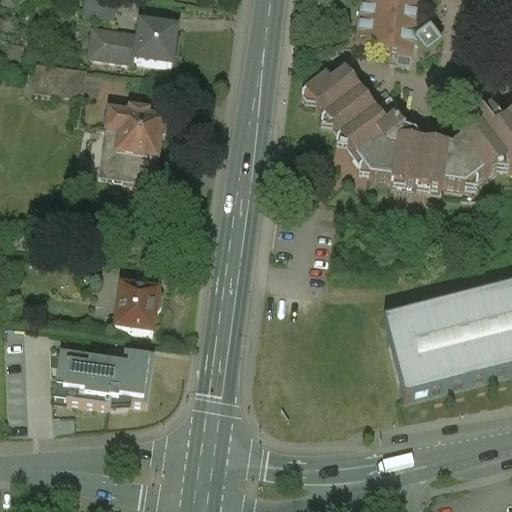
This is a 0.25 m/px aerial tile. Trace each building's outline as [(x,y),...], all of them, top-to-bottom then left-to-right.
[(117,1),(112,0),(84,0),(81,22),(113,27),(117,1)] [(511,0),(361,0),(361,6),(364,7),(361,25),(358,24),(356,44),(359,45),(357,53),(354,53),(354,55),(411,63),(413,51),(416,52),(425,63),(440,52),(428,36),(417,45),(414,45),(420,0),(511,0)] [(176,34),(138,29),(136,41),(133,67),(170,72),(176,34)] [(136,41),(108,37),(108,41),(91,39),(88,64),(133,71),(133,67),(136,41)] [(86,77),(36,70),(32,98),(82,105),(86,77)] [(419,148),(400,123),(401,118),(389,103),(372,116),(344,79),(329,89),(325,83),(301,101),(300,106),(302,106),(303,102),(308,98),(315,107),(315,113),(323,124),(320,126),(319,131),(329,133),(338,144),(335,146),(335,151),(337,151),(337,147),(343,143),(347,149),(346,155),(360,173),(357,175),(357,180),(359,180),(359,176),(365,172),(369,178),(368,184),(390,187),(389,197),(440,204),(441,194),(463,197),(464,191),(471,186),(474,191),(473,197),(476,197),(476,191),(475,188),(483,182),(485,185),(495,177),(496,171),(502,166),(506,172),(505,177),(511,178),(511,176),(511,122),(501,130),(489,115),(473,126),(485,142),(475,150),(470,149),(451,163),(443,162),(442,166),(431,164),(428,160),(412,158),(412,153),(419,148)] [(128,115),(128,121),(108,118),(102,158),(115,160),(157,166),(158,158),(160,143),(164,143),(167,126),(147,123),(148,118),(128,115)] [(157,166),(115,160),(111,187),(154,193),(159,158),(158,158),(157,166)] [(158,298),(120,293),(114,335),(152,340),(155,316),(157,316),(160,313),(161,303),(159,299),(157,299),(158,298)] [(511,294),(382,328),(403,408),(511,379),(511,294)] [(153,363),(124,359),(123,372),(116,371),(117,368),(67,361),(65,372),(58,371),(54,401),(67,403),(66,410),(110,416),(111,408),(146,413),(153,363)]
